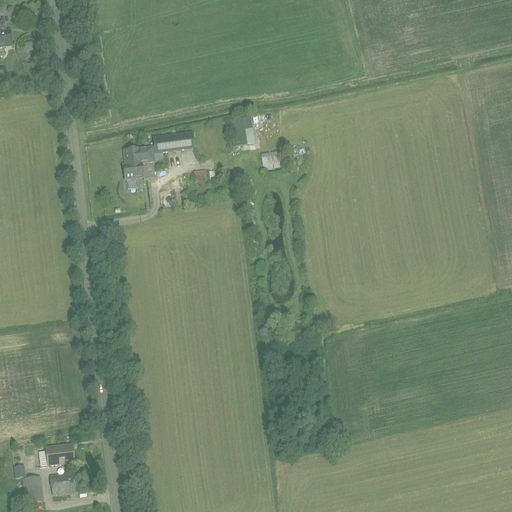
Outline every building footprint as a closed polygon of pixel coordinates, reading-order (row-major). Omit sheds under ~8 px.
[(3,20),(1,21),(0,17),(0,48),(12,47),(10,31),(4,32),(3,29),(4,29),(3,20)] [(186,152),(184,136),(154,139),(155,155),(186,152)] [(153,148),(124,152),(127,176),(142,174),(141,165),(154,164),(153,148)] [(280,155),(264,157),(265,168),(282,166),(280,155)] [(48,468),(75,464),(72,447),(46,450),(48,468)] [(16,480),(26,479),(24,467),(14,469),(16,480)] [(53,497),(79,494),(76,474),(51,477),(53,497)] [(44,503),(41,479),(23,481),(26,505),(44,503)]
